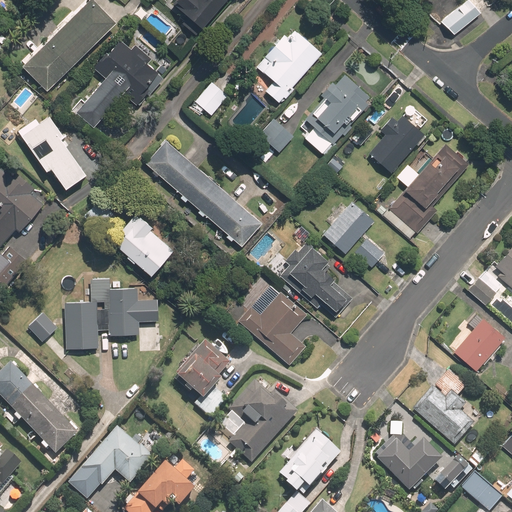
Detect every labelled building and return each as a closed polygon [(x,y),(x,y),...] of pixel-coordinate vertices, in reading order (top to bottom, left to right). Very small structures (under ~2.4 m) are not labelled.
[(89,0),(86,0),(20,68),(45,93),(114,24),(89,0)] [(180,24),(195,36),(226,0),(172,0),(168,6),(184,20),(180,24)] [(480,10),(471,0),(465,0),(442,20),(453,32),(480,10)] [(263,93),(277,105),(282,99),(284,101),(294,90),(291,88),(320,54),(294,32),(287,39),(282,35),(258,63),(264,68),(260,73),(272,83),(263,93)] [(115,38),(90,67),(103,79),(82,102),(79,99),(69,112),(90,130),(121,94),(137,108),(163,79),(146,64),(150,60),(133,45),(129,49),(115,38)] [(368,98),(342,76),(334,86),(331,83),(319,96),(322,99),(298,126),(307,134),(303,139),(323,156),(366,106),(363,103),(368,98)] [(210,82),(193,103),(210,118),(228,96),(210,82)] [(396,121),(390,116),(378,131),(384,135),(368,155),(391,174),(414,146),(416,147),(424,136),(414,127),(419,121),(405,110),(396,121)] [(62,139),(47,117),(18,137),(43,174),(48,171),(62,192),(83,177),(58,141),(62,139)] [(293,137),(273,119),(258,136),(278,154),(293,137)] [(374,130),(364,122),(350,139),(360,147),(374,130)] [(164,141),(143,165),(239,249),(260,225),(164,141)] [(417,175),(405,165),(394,178),(405,187),(386,210),(381,205),(376,211),(408,239),(414,232),(416,233),(436,210),(427,203),(451,176),(454,179),(467,164),(443,144),(417,175)] [(17,234),(43,206),(29,194),(32,190),(12,172),(4,180),(0,177),(0,246),(14,231),(17,234)] [(120,221),(100,201),(84,217),(103,237),(120,221)] [(349,202),(321,235),(344,255),(373,222),(349,202)] [(149,229),(133,215),(119,231),(123,234),(112,247),(147,278),(171,252),(147,231),(149,229)] [(384,252),(368,237),(353,253),(370,268),(384,252)] [(287,266),(278,276),(317,309),(319,306),(335,319),(353,298),(323,274),(331,264),(305,242),(297,252),(294,250),(284,263),(287,266)] [(511,243),(493,266),(501,273),(497,278),(511,289),(511,243)] [(6,247),(0,254),(0,288),(2,290),(25,263),(6,247)] [(500,286),(483,272),(467,291),(484,305),(500,286)] [(62,303),(64,350),(97,349),(96,331),(107,331),(107,336),(138,335),(137,323),(156,322),(156,300),(136,301),(136,288),(108,289),(108,279),(93,280),(92,276),(83,276),(84,302),(62,303)] [(249,306),(235,322),(288,366),(304,346),(290,334),(306,316),(270,286),(251,308),(249,306)] [(41,313),(26,327),(41,343),(56,328),(41,313)] [(503,339),(481,320),(452,352),(474,371),(503,339)] [(229,363),(204,341),(172,377),(197,399),(192,404),(209,418),(225,399),(212,388),(218,380),(216,378),(229,363)] [(9,364),(0,372),(0,400),(8,409),(2,414),(14,426),(20,421),(53,456),(75,435),(9,364)] [(466,387),(448,371),(412,413),(451,448),(472,424),(458,412),(464,405),(456,398),(466,387)] [(225,443),(249,464),(297,412),(273,390),(268,395),(252,381),(227,410),(242,424),(225,443)] [(400,424),(389,424),(389,436),(400,437),(400,424)] [(115,426),(65,484),(86,502),(112,472),(127,485),(151,458),(115,426)] [(328,439),(316,429),(276,474),(285,481),(282,485),(292,493),(294,490),(300,496),(337,454),(325,443),(328,439)] [(511,435),(511,434),(500,445),(511,455),(511,435)] [(407,455),(391,438),(373,455),(408,492),(441,461),(421,441),(407,455)] [(0,495),(13,480),(9,477),(19,465),(3,452),(1,454),(0,452),(0,495)] [(484,459),(476,452),(467,463),(475,470),(484,459)] [(471,470),(457,457),(431,484),(442,494),(448,487),(452,491),(471,470)] [(161,463),(120,510),(122,511),(153,511),(159,505),(164,509),(172,500),(177,505),(191,489),(183,482),(193,471),(179,460),(170,470),(161,463)] [(486,472),(480,479),(490,487),(497,480),(486,472)] [(472,474),(459,489),(486,511),(489,511),(501,499),(472,474)] [(294,493),(277,511),(301,511),(308,505),(294,493)] [(332,511),(319,501),(309,511),(332,511)]
